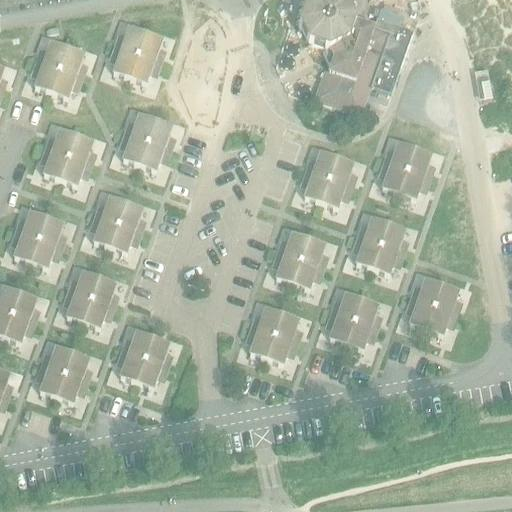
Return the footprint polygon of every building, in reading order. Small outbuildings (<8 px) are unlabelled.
[(331,70),(317,105),(344,114),(346,107),(356,112),(365,91),(390,100),(412,37),(403,35),(376,26),(373,31),(356,26),(347,5),(333,0),(318,0),(304,7),(296,27),(307,50),(325,54),(322,57),(324,63),(327,67),(331,70)] [(379,13),(376,23),(399,31),(402,21),(379,13)] [(116,69),(113,78),(145,89),(148,80),(158,75),(162,63),(158,54),(161,45),(128,33),(125,43),(116,47),(111,60),(116,69)] [(37,83),(34,93),(67,104),(70,95),(79,91),(83,78),(79,69),(82,60),(50,48),(46,58),(37,62),(33,74),(37,83)] [(474,77),(478,105),(491,103),(487,75),(474,77)] [(126,156),(122,165),(155,177),(158,167),(167,163),(172,151),(167,142),(171,132),(138,121),(135,130),(126,134),(121,147),(126,156)] [(46,171),(43,180),(76,192),(79,183),(88,178),(93,166),(88,157),(91,147),(59,136),(56,145),(46,150),(42,162),(46,171)] [(385,185),(382,194),(414,205),(418,196),(427,192),(431,179),(427,170),(430,161),(397,149),(394,159),(385,163),(380,175),(385,185)] [(307,194),(304,203),(336,214),(340,205),(349,201),(353,188),(349,179),(352,170),(319,158),(316,168),(307,172),(302,184),(307,194)] [(96,238),(93,248),(125,259),(129,250),(138,246),(142,233),(138,224),(141,215),(109,203),(105,213),(96,217),(92,229),(96,238)] [(62,230),(29,218),(26,228),(17,232),(13,244),(17,253),(14,263),(46,274),(49,265),(59,261),(63,248),(59,239),(62,230)] [(359,260),(355,269),(388,280),(391,271),(400,267),(405,254),(400,245),(404,236),(371,224),(368,234),(358,238),(354,250),(359,260)] [(279,274),(275,284),(308,295),(311,286),(320,281),(325,269),(320,260),(324,251),(291,239),(288,249),(278,253),(274,265),(279,274)] [(69,313),(66,323),(98,334),(102,325),(111,321),(115,308),(111,299),(114,290),(82,278),(79,287),(69,292),(65,304),(69,313)] [(412,320),(409,330),(441,341),(445,332),(454,327),(458,315),(454,306),(457,297),(424,285),(421,294),(412,299),(408,311),(412,320)] [(0,342),(19,349),(23,340),(32,336),(36,323),(32,314),(35,305),(3,293),(0,300),(0,342)] [(332,335),(329,344),(362,356),(365,346),(374,342),(378,330),(374,320),(377,311),(345,300),(341,309),(332,314),(328,326),(332,335)] [(252,350),(249,359),(282,370),(285,361),(294,357),(298,344),(294,335),(297,326),(265,314),(261,324),(252,328),(248,341),(252,350)] [(123,373),(120,382),(152,394),(155,384),(165,380),(169,368),(165,359),(168,350),(135,338),(132,347),(123,351),(118,364),(123,373)] [(42,388),(39,397),(72,409),(75,400),(84,395),(89,383),(84,374),(88,365),(55,353),(52,362),(43,367),(38,379),(42,388)] [(0,412),(5,410),(9,398),(5,389),(8,380),(0,376),(0,412)]
